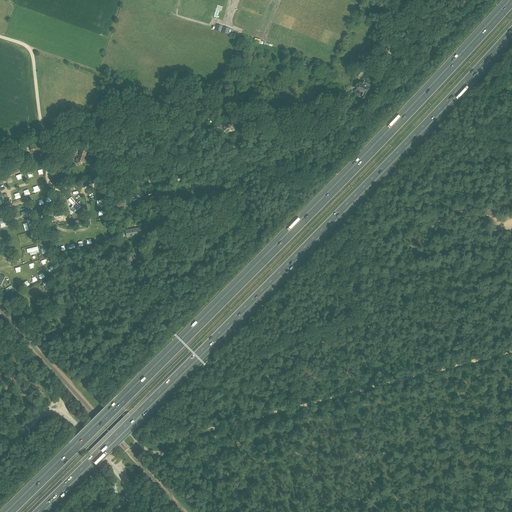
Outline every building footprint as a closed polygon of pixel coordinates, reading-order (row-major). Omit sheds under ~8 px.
[(391,54),(392,51),(392,50),(394,45),(389,43),(387,48),(386,48),(385,51),(386,53),(388,55),(391,54)] [(389,74),(393,66),(389,64),(385,72),(389,74)] [(359,82),(357,86),(356,89),(362,92),(361,97),(366,99),(369,93),(368,92),(368,91),(371,84),(364,81),(363,83),(359,82)] [(73,136),(68,132),(63,137),(67,142),(73,136)] [(31,152),(42,150),(40,142),(30,145),(31,152)] [(80,147),(79,153),(80,153),(79,157),(77,156),(75,162),(83,164),(84,159),(83,158),(84,155),(85,156),(87,149),(80,147)] [(17,163),(4,170),(7,175),(20,168),(17,163)] [(68,200),(73,205),(77,210),(80,207),(71,197),(68,200)] [(128,197),(123,199),(116,201),(117,207),(125,205),(125,206),(131,204),(128,197)] [(127,236),(137,234),(144,233),(143,227),(135,228),(126,230),(127,236)] [(134,259),(135,259),(136,260),(142,259),(141,253),(138,254),(138,252),(132,253),(134,259)] [(57,271),(51,276),(54,281),(61,277),(57,271)] [(10,291),(20,287),(17,281),(9,284),(11,288),(9,289),(10,291)] [(58,318),(70,317),(70,309),(57,310),(58,318)]
